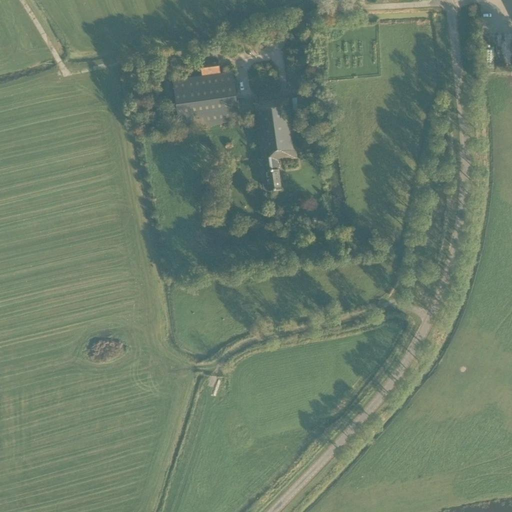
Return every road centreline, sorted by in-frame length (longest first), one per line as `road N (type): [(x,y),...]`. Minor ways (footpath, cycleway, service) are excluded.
road 1 (tertiary): [(273,511),(385,393),(446,282),(466,154),(450,3)]
road 2 (track): [(234,64),(199,53),(65,73),(23,0)]
road 3 (unclassified): [(279,49),(296,23),(323,10),(450,3)]
